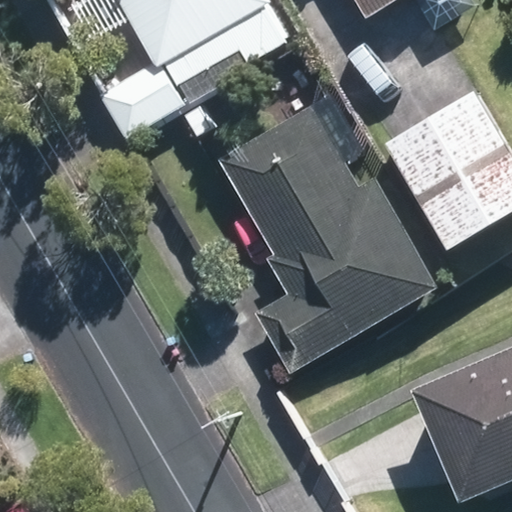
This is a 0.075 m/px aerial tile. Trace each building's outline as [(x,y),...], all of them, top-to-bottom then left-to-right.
[(125,0),(159,60),(163,68),(172,63),(186,86),(250,50),(257,62),(292,42),(271,5),(275,3),(272,0),(125,0)] [(405,0),(360,0),(372,20),(405,0)] [(163,68),(159,60),(105,94),(132,138),(186,105),(163,68)] [(511,212),(511,145),(481,91),(391,143),(451,248),(511,212)] [(297,374),(446,288),(381,178),(368,186),(319,103),(224,159),(280,255),(272,259),(293,294),(261,312),(297,374)] [(202,136),(218,128),(208,108),(192,116),(202,136)] [(468,504),(511,485),(511,353),(421,392),(468,504)]
